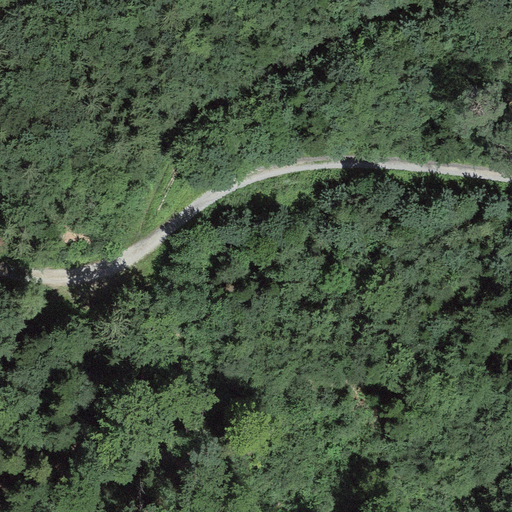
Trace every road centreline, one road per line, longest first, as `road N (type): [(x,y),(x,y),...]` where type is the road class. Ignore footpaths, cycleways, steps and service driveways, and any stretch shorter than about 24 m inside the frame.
road 1 (track): [(0,269),(108,270),(213,191),(312,161),(369,159),(511,178)]
road 2 (track): [(122,259),(155,167),(204,104),(423,0)]
